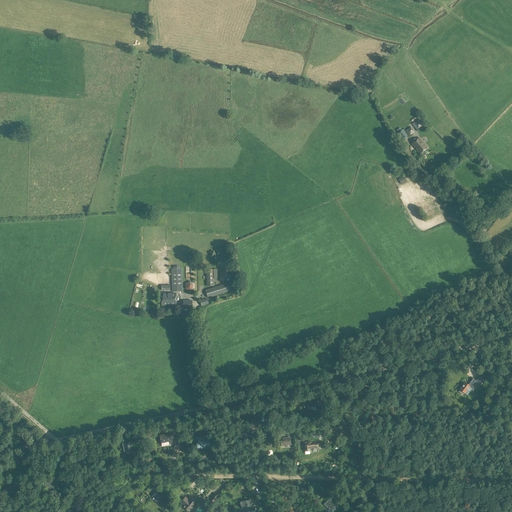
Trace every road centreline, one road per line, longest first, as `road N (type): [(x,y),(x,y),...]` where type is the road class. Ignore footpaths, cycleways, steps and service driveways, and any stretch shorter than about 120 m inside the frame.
road 1 (unclassified): [(511,480),(91,473)]
road 2 (track): [(211,406),(511,335)]
road 3 (unclassified): [(54,439),(211,406)]
road 4 (unclassified): [(511,323),(481,243),(486,223),(511,194)]
road 5 (track): [(370,511),(330,380)]
